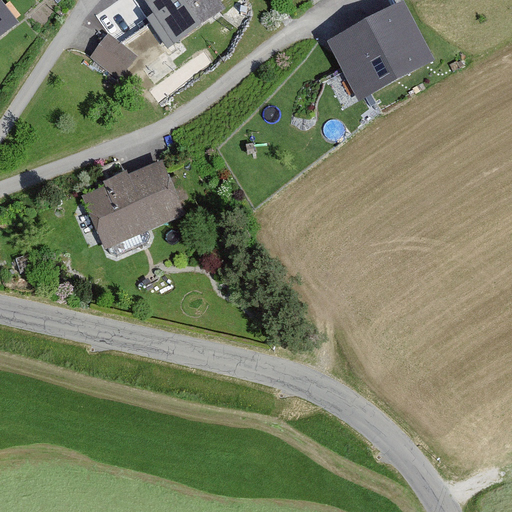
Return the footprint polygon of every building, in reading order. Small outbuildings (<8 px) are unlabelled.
[(4,0),(0,0),(0,37),(21,21),(4,0)] [(220,0),(142,0),(172,44),(226,9),(220,0)] [(410,4),(331,44),(360,102),(440,61),(410,4)] [(106,31),(85,57),(114,80),(135,54),(106,31)] [(163,163),(81,195),(104,253),(186,221),(163,163)]
